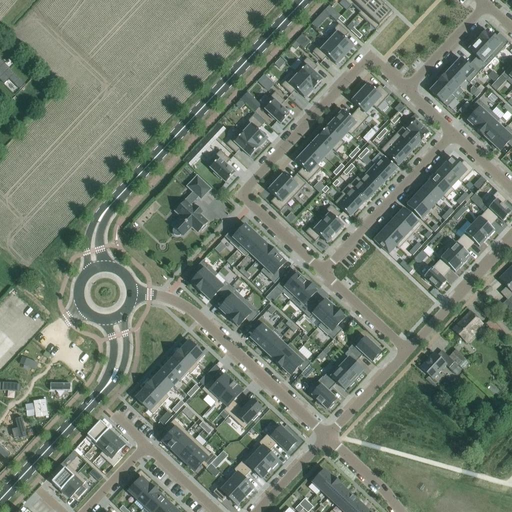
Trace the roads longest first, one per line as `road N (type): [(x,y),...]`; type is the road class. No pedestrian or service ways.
road 1 (tertiary): [(102,213),(303,0)]
road 2 (residential): [(132,292),(186,306),(327,436)]
road 3 (residential): [(406,89),(379,63),(364,63),(243,195)]
road 4 (residential): [(452,132),(323,272)]
road 5 (tertiary): [(111,379),(0,500)]
